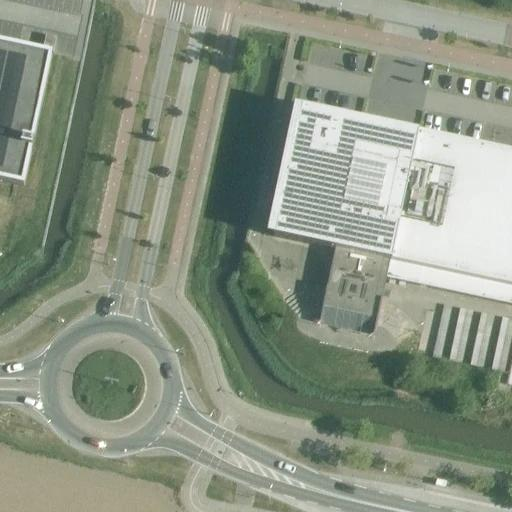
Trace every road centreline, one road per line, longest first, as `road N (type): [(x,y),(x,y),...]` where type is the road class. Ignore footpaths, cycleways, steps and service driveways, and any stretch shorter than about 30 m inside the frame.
road 1 (tertiary): [(134,329),(204,0)]
road 2 (tertiary): [(177,0),(106,324)]
road 3 (tertiary): [(338,0),(511,36)]
road 4 (primary): [(152,432),(234,474),(308,490)]
road 5 (primary): [(308,490),(169,405)]
road 6 (primary): [(46,400),(61,429),(90,447),(123,448),(152,432)]
